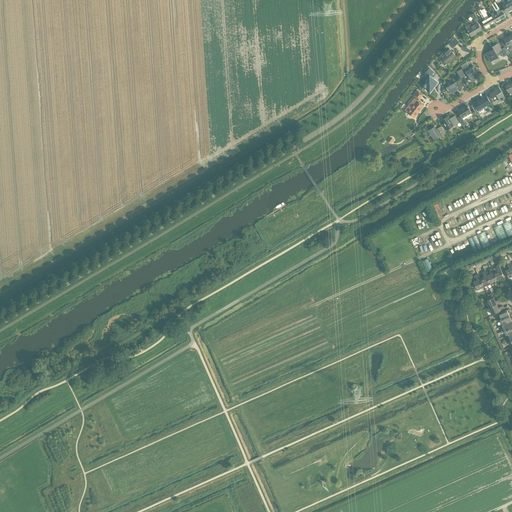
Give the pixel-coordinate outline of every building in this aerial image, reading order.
[(511,9),(508,2),(505,3),(503,0),(502,0),(501,1),(500,0),(497,0),(498,1),(499,2),(501,1),(503,4),(503,5),(507,12),(511,9)] [(492,4),(493,3),(492,1),(491,2),(488,4),(492,10),(495,14),(491,16),(495,22),(501,19),(494,8),(492,4)] [(502,10),(500,11),(495,2),(493,3),(492,4),(494,8),(501,19),(506,16),(502,10)] [(485,17),(481,10),(481,9),(478,11),(484,20),(482,21),(486,28),(490,25),(486,19),(485,17)] [(491,16),(489,18),(488,16),(485,17),(486,19),(490,25),(495,22),(491,16)] [(471,37),(482,30),(477,23),(471,26),(470,24),(465,27),(471,37)] [(511,41),(509,36),(504,39),(504,40),(501,42),(505,49),(506,48),(511,56),(511,55),(511,52),(510,49),(511,47),(511,41)] [(455,38),(454,37),(451,40),(452,41),(448,43),(448,44),(445,47),(446,48),(448,47),(449,47),(450,46),(452,48),(459,42),(455,38)] [(508,54),(504,48),(502,49),(498,43),(492,46),(493,48),(485,53),(490,62),(499,57),(498,56),(501,54),(503,57),(508,54)] [(443,59),(440,61),(444,66),(447,64),(447,65),(452,60),(456,56),(449,48),(444,53),(446,55),(442,58),(443,59)] [(479,77),(478,77),(473,67),(469,69),(467,66),(468,65),(466,62),(460,65),(462,68),(457,72),(461,78),(467,74),(472,81),(479,77)] [(427,82),(424,86),(431,92),(439,82),(435,79),(433,78),(436,74),(433,70),(430,68),(427,71),(425,74),(429,77),(426,80),(427,82)] [(458,89),(465,85),(461,78),(451,84),(450,84),(448,85),(449,85),(446,87),(448,91),(449,90),(451,93),(458,89)] [(487,97),(491,103),(498,98),(500,101),(505,98),(498,86),(493,89),(494,91),(486,95),(487,97)] [(418,91),(414,96),(416,97),(415,99),(414,98),(408,106),(411,108),(408,112),(414,117),(418,113),(418,112),(423,105),(417,100),(418,99),(419,99),(422,95),(418,91)] [(491,103),(486,95),(471,105),(476,113),(491,103)] [(462,126),(466,124),(462,118),(472,112),(467,105),(457,110),(460,115),(457,117),(462,126)] [(448,116),(441,120),(447,130),(459,122),(455,115),(449,119),(448,116)] [(442,136),(446,134),(441,126),(436,129),(435,127),(432,128),(423,133),(426,138),(431,135),(434,140),(442,135),(442,136)] [(492,268),(497,280),(504,277),(499,264),(495,266),(497,270),(494,272),(492,268)] [(490,283),(497,280),(492,268),(488,269),(490,274),(487,275),(485,271),(490,283)] [(491,284),(490,283),(485,271),(482,272),(484,277),(480,278),(478,274),(484,287),(491,284)] [(477,290),(484,287),(478,274),(475,275),(477,280),(473,281),(477,290)] [(500,299),(495,301),(492,294),(485,298),(489,307),(501,302),(500,299)] [(489,307),(492,314),(504,309),(503,306),(498,308),(497,304),(501,302),(489,307)] [(501,319),(509,316),(508,312),(510,311),(509,309),(507,310),(499,314),(501,319)] [(503,325),(511,320),(511,317),(510,318),(509,316),(501,319),(503,325)] [(506,330),(511,327),(511,320),(503,325),(506,330)]
